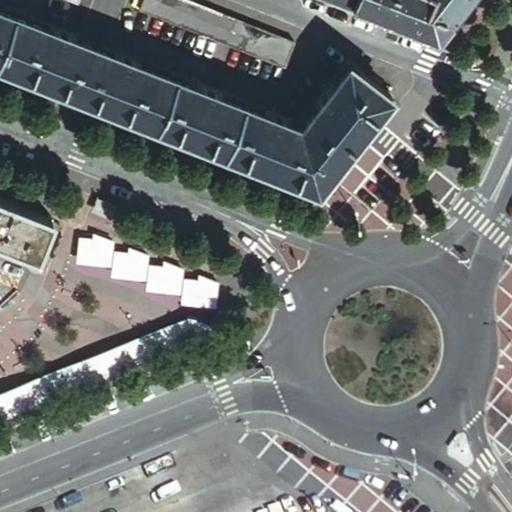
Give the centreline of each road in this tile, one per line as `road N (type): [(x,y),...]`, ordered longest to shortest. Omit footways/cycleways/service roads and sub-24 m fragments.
road 1 (residential): [(511,98),(261,0)]
road 2 (primary): [(0,485),(217,393)]
road 3 (residential): [(0,344),(33,318),(98,160)]
road 4 (residential): [(269,238),(98,160)]
